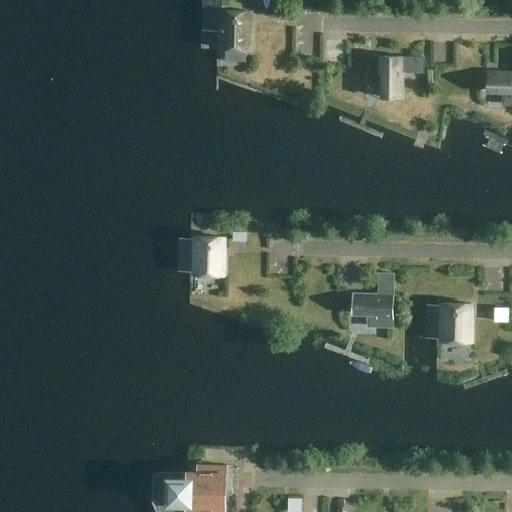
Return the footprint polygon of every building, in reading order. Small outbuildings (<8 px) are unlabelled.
[(221,0),(220,45),(225,46),(225,49),(245,50),(245,46),(250,46),(250,11),(229,11),(229,0),(221,0)] [(447,62),(447,44),(428,44),(428,62),(447,62)] [(313,57),(313,46),(289,46),(289,56),(313,57)] [(490,46),(490,57),(506,58),(506,46),(490,46)] [(424,57),(369,56),(369,82),(380,82),(380,99),(402,99),(402,72),(423,73),(424,64),(424,57)] [(487,91),(504,91),(503,104),(511,104),(511,73),(488,73),(487,91)] [(246,233),(233,232),(233,240),(246,240),(246,233)] [(224,237),(194,236),(194,271),(198,271),(198,275),(218,275),(218,272),(223,272),(224,237)] [(352,312),(369,313),(368,325),(392,326),(393,274),(378,273),(378,295),(353,294),(352,312)] [(441,338),(445,338),(445,342),(465,342),(465,338),(470,338),(470,304),(441,303),(441,338)] [(494,321),(507,321),(507,309),(494,308),(494,321)] [(186,503),(186,508),(186,511),(224,511),(225,509),(226,473),(198,473),(192,472),(187,472),(187,477),(175,477),(168,484),(168,497),(175,503),(186,503)] [(288,511),(301,511),(301,499),(288,499),(288,511)]
